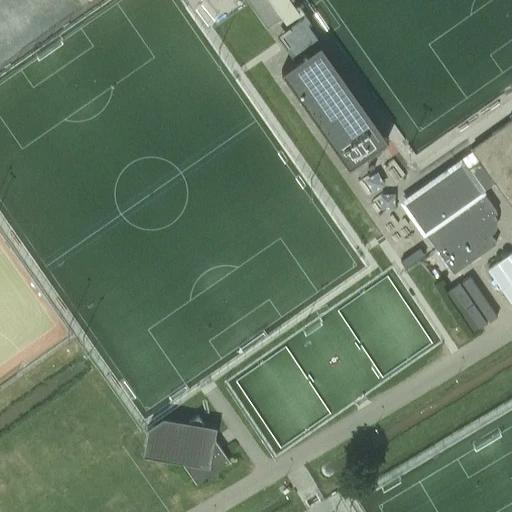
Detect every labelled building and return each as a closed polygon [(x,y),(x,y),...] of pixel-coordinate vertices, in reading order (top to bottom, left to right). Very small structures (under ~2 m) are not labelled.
[(285,18),(300,7),(295,0),(247,0),(267,27),(283,15),(285,18)] [(348,165),(356,159),(388,137),(320,41),(288,63),(281,69),(348,165)] [(511,119),(472,148),(479,158),(495,180),(511,205),(511,119)] [(481,190),(495,180),(479,158),(465,168),(461,161),(404,201),(453,271),(496,241),(490,232),(493,230),(495,226),(496,220),(496,216),(493,213),(496,211),(481,190)] [(203,423),(197,414),(189,420),(176,418),(173,431),(165,437),(171,445),(169,459),(182,461),(196,482),(207,474),(217,476),(218,466),(229,459),(214,439),(217,425),(203,423)] [(173,431),(176,418),(159,417),(147,427),(141,452),(169,459),(171,445),(165,437),(173,431)]
